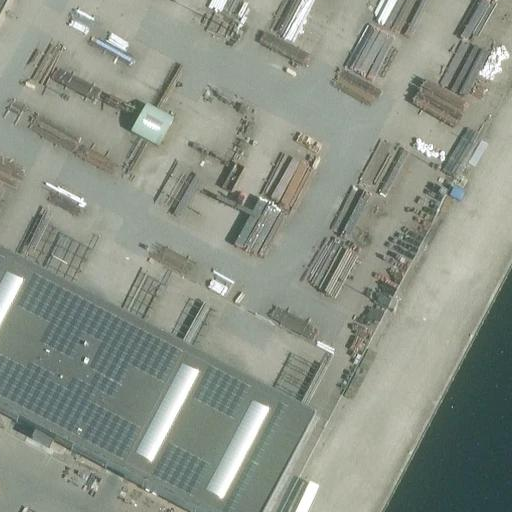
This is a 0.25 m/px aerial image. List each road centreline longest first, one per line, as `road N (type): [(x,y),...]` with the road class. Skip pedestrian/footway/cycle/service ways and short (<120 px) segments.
road 1 (unknown): [(127,0),(370,113),(293,257),(265,263),(213,248),(0,139)]
road 2 (unclassified): [(327,511),(511,158)]
